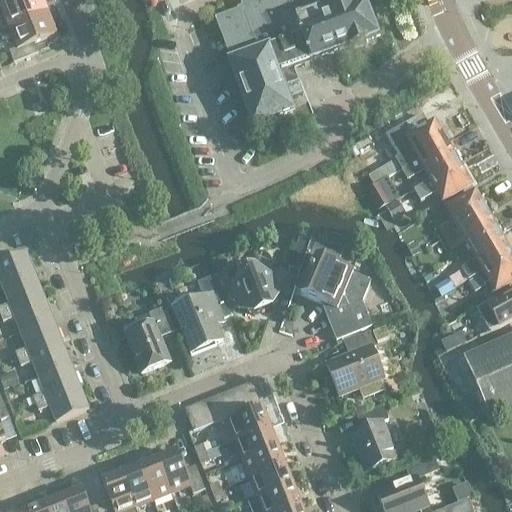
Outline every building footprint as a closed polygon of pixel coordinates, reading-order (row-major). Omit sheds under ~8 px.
[(41,0),(13,0),(0,5),(0,9),(8,29),(43,15),(39,6),(44,5),(41,0)] [(238,13),(215,21),(216,24),(220,34),(223,41),(232,66),(231,66),(230,67),(255,130),(270,124),(273,131),(278,129),(283,140),(287,138),(293,136),(307,131),(315,128),(306,104),(299,85),(293,71),(309,65),(311,66),(349,51),(351,55),(365,49),(364,45),(379,39),(374,26),(371,26),(365,10),(360,0),(358,0),(334,9),(331,10),(317,15),(314,6),(322,3),(321,0),(258,0),(258,4),(254,5),(241,5),(241,10),(237,11),(238,13)] [(43,15),(8,29),(16,50),(9,53),(14,65),(38,56),(34,45),(56,36),(50,20),(45,21),(43,15)] [(405,171),(446,146),(434,126),(428,129),(422,118),(393,136),(399,147),(408,142),(414,153),(399,161),(405,171)] [(367,139),(368,142),(350,151),(355,159),(359,157),(362,162),(375,155),(372,151),(375,149),(374,146),(387,139),(383,131),(367,139)] [(431,183),(458,167),(446,146),(405,171),(411,182),(425,173),(431,183)] [(394,164),(370,179),(375,188),(400,173),(394,164)] [(458,167),(431,183),(416,191),(422,202),(438,194),(444,204),(471,188),(458,167)] [(379,188),(365,194),(376,213),(388,206),(379,188)] [(453,220),(437,229),(444,241),(487,216),(475,195),(448,211),(453,220)] [(398,204),(386,211),(391,219),(403,212),(398,204)] [(444,241),(451,252),(466,244),(472,253),(499,237),(487,217),(487,216),(444,241)] [(478,265),(462,274),(467,283),(511,258),(499,237),(472,253),(478,265)] [(300,239),(289,270),(300,273),(311,243),(300,239)] [(300,273),(295,285),(303,289),(300,297),(331,310),(326,320),(336,345),(359,336),(371,331),(371,330),(367,318),(362,305),(371,284),(353,277),(348,274),(340,271),(345,253),(311,243),(300,273)] [(416,243),(407,248),(413,259),(422,254),(416,243)] [(0,264),(0,282),(3,290),(36,277),(27,254),(0,264)] [(511,259),(511,258),(467,283),(468,284),(473,293),(490,284),(496,295),(511,285),(511,259)] [(255,317),(273,310),(279,294),(273,278),(255,270),(255,269),(252,263),(237,269),(239,276),(232,295),(238,310),(255,317)] [(436,273),(425,280),(425,281),(428,285),(439,277),(436,273)] [(467,285),(461,274),(449,282),(455,292),(467,285)] [(36,277),(3,290),(9,306),(0,309),(0,314),(1,317),(45,299),(36,277)] [(192,355),(221,343),(215,328),(223,324),(223,322),(232,318),(216,278),(197,285),(204,301),(175,313),(192,355)] [(493,303),(477,312),(489,334),(500,330),(511,323),(511,297),(508,300),(505,296),(493,303)] [(21,335),(54,322),(45,299),(1,317),(4,324),(15,320),(21,335)] [(170,300),(163,303),(167,312),(173,310),(170,300)] [(141,375),(169,364),(159,340),(174,334),(165,310),(149,316),(153,326),(126,337),(141,375)] [(450,313),(442,318),(447,326),(455,322),(450,313)] [(19,362),(63,344),(54,322),(21,335),(27,350),(16,355),(19,362)] [(384,330),(372,334),(375,341),(386,337),(384,330)] [(348,359),(329,368),(340,397),(357,390),(361,400),(383,391),(379,382),(381,381),(370,352),(375,350),(370,335),(343,345),(348,359)] [(461,336),(443,345),(448,355),(466,346),(461,336)] [(511,338),(464,361),(490,417),(511,406),(511,338)] [(19,362),(22,368),(32,364),(39,379),(71,366),(63,344),(19,362)] [(71,366),(39,379),(45,394),(34,399),(36,406),(80,389),(71,366)] [(14,374),(0,379),(0,381),(5,393),(19,387),(14,374)] [(249,411),(260,407),(251,384),(240,388),(249,411)] [(249,411),(240,388),(229,393),(238,416),(249,411)] [(80,389),(36,406),(39,413),(50,409),(56,425),(90,412),(80,389)] [(238,416),(229,393),(218,397),(226,420),(238,416)] [(0,423),(9,420),(9,419),(0,397),(0,444),(6,442),(0,427),(0,423)] [(226,420),(218,397),(206,402),(215,425),(226,420)] [(34,399),(27,402),(30,409),(36,406),(34,399)] [(195,406),(204,429),(215,425),(206,402),(195,406)] [(184,411),(193,433),(204,429),(195,406),(184,411)] [(369,475),(397,462),(382,425),(389,422),(383,408),(357,419),(363,433),(353,437),(369,475)] [(234,444),(270,430),(262,410),(226,424),(234,444)] [(270,430),(234,444),(242,463),(277,449),(270,430)] [(203,447),(206,455),(212,453),(209,445),(203,447)] [(206,455),(203,446),(195,450),(198,458),(206,455)] [(277,449),(242,463),(250,482),(284,468),(277,449)] [(177,454),(158,461),(173,496),(190,489),(194,496),(205,492),(195,468),(185,472),(177,454)] [(206,455),(198,458),(201,466),(209,462),(206,455)] [(377,498),(382,511),(417,511),(427,508),(417,482),(439,473),(434,460),(405,471),(410,484),(377,498)] [(158,461),(140,469),(154,504),(173,496),(158,461)] [(284,468),(250,482),(257,501),(292,487),(284,468)] [(140,469),(121,476),(135,511),(154,504),(140,469)] [(109,502),(99,506),(101,511),(135,511),(121,476),(102,484),(109,502)] [(218,485),(210,489),(212,496),(221,493),(218,485)] [(292,487),(257,501),(246,505),(249,511),(283,511),(299,506),(292,487)] [(82,492),(61,500),(66,511),(101,511),(99,506),(89,510),(82,492)] [(221,493),(212,496),(216,506),(225,502),(221,493)] [(61,501),(43,507),(45,511),(66,511),(61,500),(61,501)] [(472,511),(468,502),(457,506),(459,511),(472,511)]
